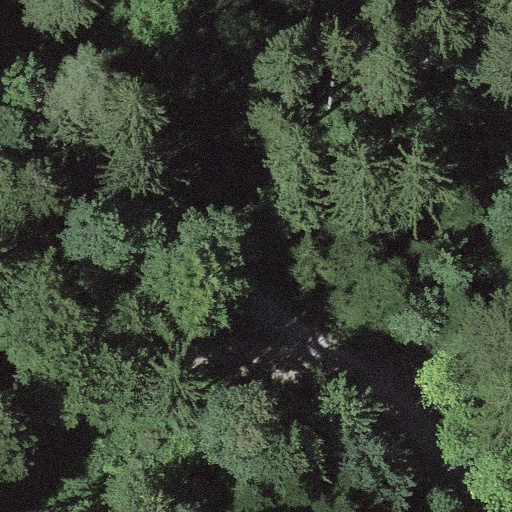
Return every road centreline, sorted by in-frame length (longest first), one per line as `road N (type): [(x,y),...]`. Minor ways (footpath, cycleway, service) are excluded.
road 1 (track): [(0,125),(388,389),(511,428)]
road 2 (track): [(388,389),(508,511)]
